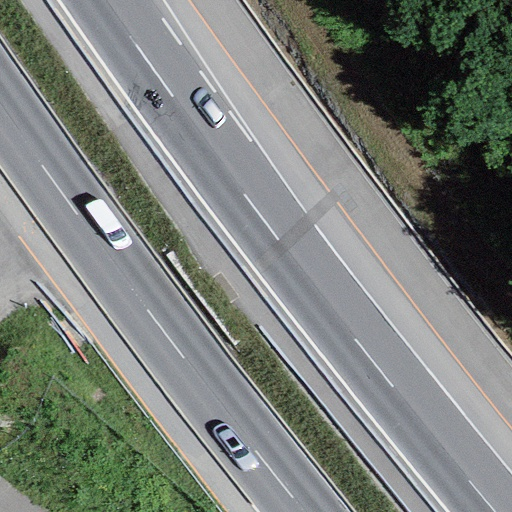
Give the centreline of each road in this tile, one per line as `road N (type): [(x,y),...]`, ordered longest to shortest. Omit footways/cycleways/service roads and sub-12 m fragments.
road 1 (motorway): [(492,511),(262,220),(103,0)]
road 2 (motorway): [(0,107),(301,511)]
